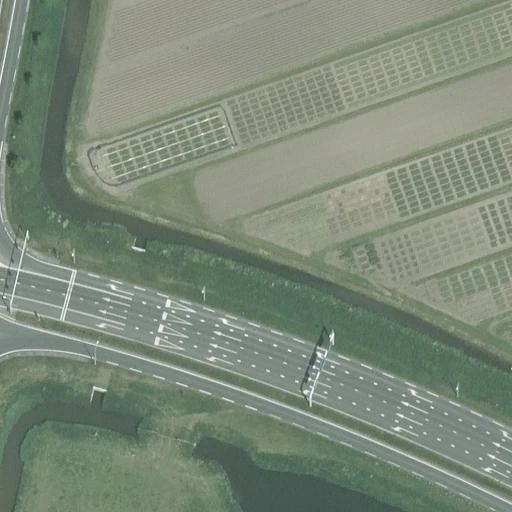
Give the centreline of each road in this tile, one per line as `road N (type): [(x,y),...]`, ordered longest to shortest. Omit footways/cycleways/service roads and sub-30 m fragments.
road 1 (secondary): [(511,459),(242,348),(0,280)]
road 2 (secondary): [(0,336),(168,373),(345,438),(509,511)]
